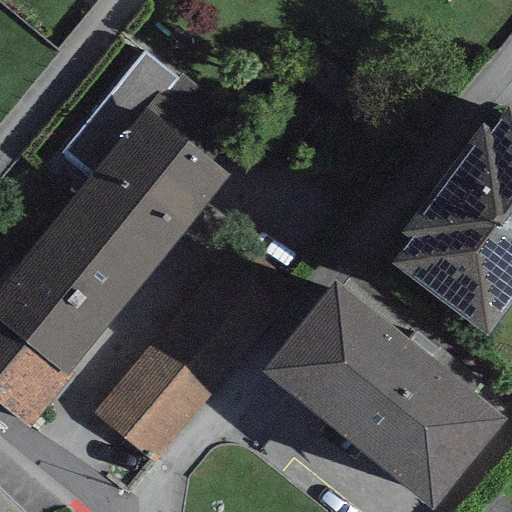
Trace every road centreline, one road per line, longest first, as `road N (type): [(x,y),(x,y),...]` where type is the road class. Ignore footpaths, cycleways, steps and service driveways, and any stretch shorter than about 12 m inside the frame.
road 1 (residential): [(374,222),(133,511)]
road 2 (residential): [(99,511),(0,431)]
